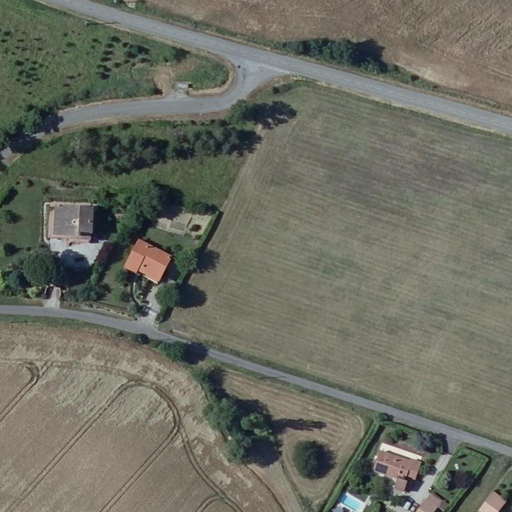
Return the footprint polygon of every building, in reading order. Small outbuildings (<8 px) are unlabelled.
[(112,239),(113,216),(78,213),(76,239),(102,243),(102,239),(112,239)] [(158,276),(179,285),(188,266),(157,251),(145,273),(156,280),(158,276)] [(153,284),(156,280),(145,273),(142,278),(153,284)] [(177,290),(179,285),(158,276),(156,280),(177,290)] [(391,461),(392,454),(381,451),(379,458),(391,461)] [(417,461),(392,454),(391,461),(379,458),(375,472),(411,482),(417,461)] [(425,464),(417,461),(411,482),(418,484),(425,464)] [(450,511),(432,498),(427,505),(437,511),(450,511)] [(505,511),(509,507),(496,498),(485,511),(505,511)]
